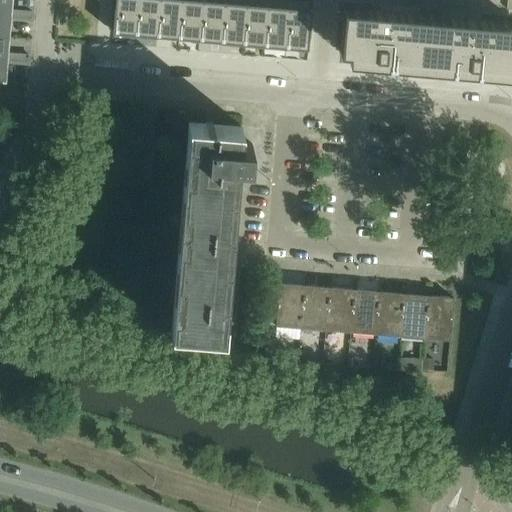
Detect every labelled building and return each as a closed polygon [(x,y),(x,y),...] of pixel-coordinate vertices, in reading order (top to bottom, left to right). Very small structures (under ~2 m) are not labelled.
[(10,11),(11,0),(0,0),(0,13),(10,15),(10,11)] [(115,0),(112,32),(135,34),(138,0),(115,0)] [(138,0),(135,34),(157,36),(160,0),(138,0)] [(160,0),(157,36),(178,37),(181,0),(160,0)] [(181,0),(178,37),(200,39),(203,0),(181,0)] [(203,0),(200,39),(222,41),(225,0),(203,0)] [(225,0),(222,41),(243,43),(246,0),(225,0)] [(246,0),(243,43),(265,45),(268,0),(246,0)] [(288,0),(268,0),(265,45),(286,47),(290,0),(288,0)] [(290,0),(286,47),(309,49),(313,2),(290,0)] [(511,22),(344,8),(340,51),(349,52),(349,62),(382,65),(383,55),(511,66),(511,22)] [(22,12),(10,11),(10,15),(10,19),(21,20),(22,12)] [(33,21),(33,13),(22,12),(21,20),(33,21)] [(10,19),(10,15),(0,13),(0,35),(8,36),(10,19)] [(0,57),(6,58),(7,54),(8,36),(0,35),(0,57)] [(7,54),(6,58),(6,62),(18,63),(18,55),(7,54)] [(18,55),(18,63),(29,64),(30,56),(18,55)] [(252,144),(241,143),(240,143),(242,127),(189,123),(171,329),(224,334),(239,162),(251,163),(252,144)] [(275,325),(300,327),(304,285),(279,283),(278,293),(277,293),(277,298),(275,325)] [(300,327),(325,329),(329,287),(304,285),(300,327)] [(353,289),(329,287),(325,329),(350,331),(353,289)] [(378,291),(353,289),(350,331),(374,333),(378,291)] [(378,291),(374,333),(399,335),(403,293),(378,291)] [(399,335),(424,338),(427,295),(403,293),(399,335)] [(427,295),(424,338),(450,340),(453,298),(427,295)]
